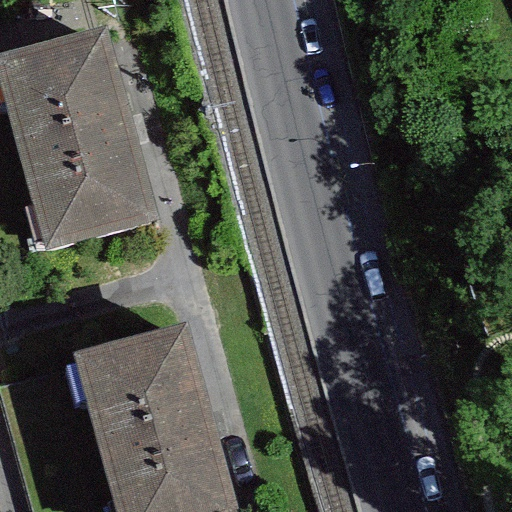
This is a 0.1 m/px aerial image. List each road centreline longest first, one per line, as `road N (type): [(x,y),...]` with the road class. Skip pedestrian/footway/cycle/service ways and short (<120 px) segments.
road 1 (primary): [(271,0),(352,354),(399,511)]
road 2 (unknown): [(184,281),(137,45)]
